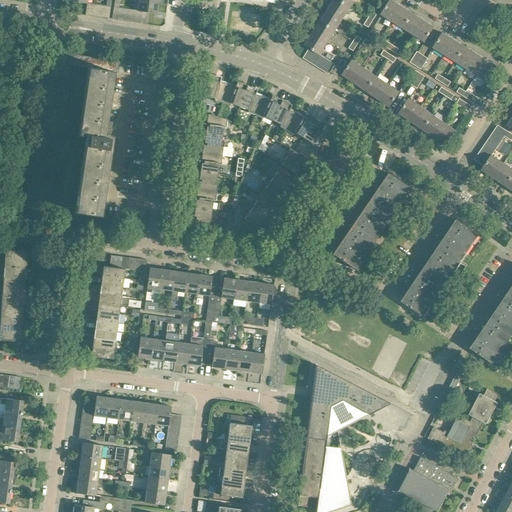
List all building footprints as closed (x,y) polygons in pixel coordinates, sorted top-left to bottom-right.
[(334,0),(328,9),(343,19),(351,7),(340,0),(334,0)] [(378,0),(375,6),(380,9),(385,0),(378,0)] [(390,0),(390,1),(381,14),(392,21),(401,7),(395,3),(391,0),(390,0)] [(138,11),(143,12),(149,12),(156,13),(157,4),(139,2),(138,11)] [(93,4),(91,16),(98,17),(100,5),(93,4)] [(401,7),(392,21),(403,28),(413,13),(408,11),(401,7)] [(321,21),(336,31),(343,19),(328,9),(321,21)] [(371,13),(368,18),(373,21),(377,15),(372,12),(371,13)] [(413,13),(403,28),(414,35),(423,21),(416,17),(417,16),(413,13)] [(368,27),(373,21),(373,20),(368,18),(365,22),(364,25),(368,27)] [(313,34),(328,43),(336,31),(321,21),(313,34)] [(423,21),(414,35),(425,42),(434,27),(429,24),(429,25),(423,21)] [(377,35),(371,31),(368,35),(374,40),(377,35)] [(434,48),(444,54),(453,40),(447,36),(448,36),(443,33),(434,48)] [(309,48),(315,51),(320,55),(328,43),(313,34),(305,45),(310,48),(309,48)] [(355,39),(353,42),(357,45),(361,38),(357,35),(355,39)] [(370,47),(372,43),(366,39),(363,43),(370,47)] [(460,44),(453,40),(444,54),(455,62),(465,47),(460,44)] [(390,49),(392,45),(386,41),(383,45),(390,49)] [(353,42),(349,48),(353,51),(357,45),(353,42)] [(399,49),(392,45),(390,49),(396,53),(399,49)] [(469,49),(465,47),(455,62),(466,69),(475,54),(469,50),(469,49)] [(308,61),(315,51),(309,48),(303,58),(308,61)] [(381,55),(388,59),(391,54),(384,50),(381,55)] [(313,65),(320,55),(315,51),(308,61),(313,65)] [(87,146),(83,168),(77,213),(97,216),(108,138),(109,132),(111,133),(112,122),(103,121),(110,72),(118,73),(120,61),(60,52),(56,76),(68,77),(69,66),(87,68),(90,69),(80,134),(78,133),(76,145),(87,146)] [(417,52),(410,62),(416,66),(423,55),(417,52)] [(397,59),(391,54),(388,59),(394,63),(397,59)] [(481,58),(475,54),(466,69),(477,76),(487,61),(481,57),(481,58)] [(325,58),(320,55),(313,65),(319,68),(325,58)] [(423,55),(416,66),(421,69),(428,58),(423,55)] [(325,58),(319,68),(324,71),(330,61),(325,58)] [(329,74),(330,72),(335,65),(342,69),(346,62),(342,59),(338,65),(330,61),(324,71),(329,74)] [(353,60),(343,75),(354,83),(364,68),(353,60)] [(477,76),(487,82),(493,73),(493,72),(497,67),(496,67),(490,64),(490,63),(487,61),(477,76)] [(335,65),(330,72),(337,76),(342,69),(335,65)] [(364,68),(354,83),(366,91),(376,76),(364,68)] [(412,85),(417,78),(420,73),(415,70),(407,82),(412,85)] [(425,76),(420,73),(417,78),(412,85),(417,88),(425,76)] [(214,101),(222,103),(227,84),(220,82),(221,77),(210,74),(205,96),(215,99),(214,101)] [(442,83),(445,78),(438,74),(435,78),(442,83)] [(376,76),(366,91),(378,99),(388,84),(376,76)] [(451,82),(445,78),(442,83),(448,87),(451,82)] [(433,88),(435,83),(428,80),(425,85),(433,88)] [(235,87),(227,84),(222,103),(229,106),(230,104),(239,107),(247,85),(237,82),(235,87)] [(388,84),(378,99),(390,107),(400,92),(388,84)] [(248,112),(255,115),(263,97),(255,94),(257,89),(247,85),(239,107),(248,110),(248,112)] [(464,97),(467,91),(460,86),(457,92),(464,97)] [(439,92),(445,96),(448,91),(442,87),(439,92)] [(454,95),(448,91),(445,96),(451,100),(454,95)] [(464,97),(474,103),(477,97),(467,91),(464,97)] [(270,100),(263,97),(255,115),(262,119),(263,116),(272,121),(282,100),(272,95),(270,100)] [(411,121),(421,107),(409,99),(399,113),(411,121)] [(456,104),(468,111),(472,106),(460,99),(456,104)] [(279,127),(287,131),(296,113),(289,110),(292,105),(282,100),(272,121),(280,125),(279,127)] [(411,121),(423,129),(433,115),(421,107),(411,121)] [(295,133),(303,138),(315,119),(306,113),(303,118),(296,113),(287,131),(293,135),(295,133)] [(199,134),(222,137),(223,127),(226,128),(227,120),(208,114),(206,124),(201,123),(199,134)] [(435,137),(444,123),(433,115),(423,129),(435,137)] [(324,125),(315,119),(303,138),(311,143),(310,145),(318,150),(328,134),(321,129),(324,125)] [(448,143),(456,131),(444,123),(435,137),(446,145),(448,143)] [(495,130),(504,137),(505,136),(508,132),(498,125),(495,130)] [(495,130),(491,135),(501,142),(504,137),(495,130)] [(203,145),(202,153),(222,156),(223,147),(221,147),(222,137),(199,134),(198,144),(203,145)] [(491,135),(488,140),(498,147),(501,142),(491,135)] [(488,140),(484,145),(494,152),(498,147),(488,140)] [(261,142),(258,149),(264,153),(268,146),(261,142)] [(491,157),(492,155),(494,152),(484,145),(481,150),(491,157)] [(279,164),(295,175),(300,178),(306,168),(302,165),(306,159),(290,148),(285,155),(287,157),(281,164),(279,163),(279,164)] [(481,150),(478,155),(488,162),(491,157),(481,150)] [(194,168),(194,170),(217,174),(218,168),(218,164),(221,164),(222,156),(202,153),(201,160),(196,160),(194,168)] [(478,155),(474,160),(484,167),(488,162),(478,155)] [(504,163),(492,155),(491,157),(488,162),(484,167),(482,170),(487,173),(494,178),(504,163)] [(312,163),(319,168),(322,164),(315,159),(312,163)] [(494,178),(506,186),(511,176),(511,168),(504,163),(494,178)] [(247,164),(245,168),(244,172),(247,174),(252,167),(247,164)] [(295,175),(279,164),(276,168),(274,170),(276,172),(271,180),(290,193),(296,184),(291,181),(295,175)] [(215,183),(217,174),(194,170),(193,181),(198,182),(197,189),(217,192),(218,184),(215,183)] [(250,170),(251,183),(262,183),(261,170),(250,170)] [(411,189),(387,173),(369,199),(390,213),(395,206),(397,207),(404,197),(402,196),(408,188),(410,189),(411,189)] [(284,202),(290,193),(271,180),(265,188),(263,186),(258,194),(275,205),(279,199),(284,202)] [(190,196),(189,207),(212,210),(213,201),(215,201),(217,192),(197,189),(196,197),(190,196)] [(275,205),(258,194),(253,201),(255,202),(250,210),(269,223),(275,214),(270,211),(275,205)] [(369,199),(363,208),(351,226),(372,241),(377,233),(379,234),(386,224),(384,222),(389,215),(391,216),(392,215),(390,214),(390,213),(369,199)] [(210,220),(212,210),(189,207),(187,218),(193,218),(192,226),(211,229),(213,220),(210,220)] [(269,223),(250,210),(244,218),(242,217),(241,218),(240,232),(254,234),(255,234),(256,232),(258,229),(263,232),(269,223)] [(438,246),(459,260),(464,253),(466,254),(473,244),(471,243),(477,235),(479,236),(480,235),(456,220),(438,246)] [(351,226),(350,228),(332,254),(355,270),(356,269),(353,267),(359,259),(361,261),(368,250),(366,249),(371,241),(373,243),(374,242),(372,241),(351,226)] [(420,274),(441,288),(446,280),(448,281),(455,271),(453,269),(459,262),(460,263),(461,262),(459,261),(459,260),(438,246),(420,274)] [(5,250),(4,259),(26,261),(27,251),(5,250)] [(4,268),(26,269),(26,261),(4,259),(4,268)] [(115,268),(109,267),(103,266),(102,275),(124,278),(125,269),(121,268),(115,268)] [(26,269),(4,268),(3,277),(25,278),(26,269)] [(149,268),(147,288),(159,289),(162,270),(149,268)] [(162,270),(159,289),(171,291),(174,271),(162,270)] [(174,271),(171,291),(184,293),(186,273),(174,271)] [(186,273),(184,293),(196,294),(199,275),(186,273)] [(401,301),(424,317),(425,316),(423,314),(428,307),(430,308),(437,298),(435,296),(440,288),(442,290),(443,289),(441,288),(420,274),(401,301)] [(123,287),(124,278),(102,275),(101,284),(123,287)] [(199,275),(196,294),(209,296),(209,295),(215,296),(217,283),(211,282),(212,276),(199,275)] [(3,277),(2,286),(25,287),(29,287),(30,279),(25,279),(25,278),(3,277)] [(221,298),(233,299),(236,280),(223,278),(223,284),(217,283),(215,296),(221,296),(221,298)] [(249,281),(236,280),(233,299),(246,301),(249,281)] [(246,301),(258,303),(261,283),(249,281),(246,301)] [(258,303),(271,304),(273,285),(261,283),(258,303)] [(121,296),(123,287),(101,284),(99,293),(121,296)] [(2,286),(2,295),(24,296),(25,287),(2,286)] [(120,305),(121,296),(99,293),(98,302),(120,305)] [(489,321),(511,337),(511,336),(510,335),(511,331),(511,297),(507,294),(489,321)] [(1,304),(23,305),(24,296),(2,295),(1,304)] [(211,322),(213,310),(214,302),(208,301),(206,321),(211,322)] [(119,314),(120,305),(98,302),(97,311),(119,314)] [(214,302),(213,310),(211,322),(218,323),(220,303),(214,302)] [(1,304),(1,313),(23,314),(23,305),(1,304)] [(118,323),(119,314),(97,311),(96,320),(118,323)] [(0,320),(0,321),(22,323),(23,314),(1,313),(0,320)] [(116,332),(118,323),(96,320),(95,329),(116,332)] [(0,321),(0,330),(21,332),(22,323),(0,321)] [(189,344),(187,364),(200,365),(200,362),(206,363),(206,364),(209,340),(210,335),(210,330),(211,322),(206,321),(203,339),(190,338),(189,344)] [(470,348),(493,364),(494,363),(492,361),(497,354),(499,355),(506,345),(504,343),(509,335),(511,337),(489,321),(470,348)] [(95,329),(93,338),(115,341),(116,332),(95,329)] [(0,340),(21,342),(21,332),(0,330),(0,340)] [(162,360),(174,362),(177,342),(178,336),(176,336),(166,334),(165,340),(162,360)] [(137,357),(150,359),(152,339),(140,337),(137,357)] [(115,341),(93,338),(92,347),(114,350),(115,341)] [(152,339),(150,359),(162,360),(165,340),(152,339)] [(209,340),(206,364),(206,363),(212,364),(211,367),(224,369),(227,349),(215,347),(216,341),(209,340)] [(174,362),(187,364),(189,344),(177,342),(174,362)] [(113,359),(114,350),(92,347),(91,356),(113,359)] [(224,369),(236,370),(239,351),(227,349),(224,369)] [(236,370),(249,372),(251,352),(239,351),(236,370)] [(249,372),(261,374),(264,354),(251,352),(249,372)] [(337,431),(390,403),(316,365),(297,506),(316,508),(315,511),(328,511),(352,505),(337,431)] [(448,390),(453,393),(461,379),(455,376),(448,390)] [(495,401),(497,396),(487,389),(484,395),(481,394),(475,404),(479,406),(489,412),(492,413),(498,402),(495,401)] [(93,415),(106,417),(108,398),(96,396),(95,404),(94,410),(93,415)] [(1,398),(0,402),(0,411),(20,414),(22,414),(22,411),(21,411),(23,401),(1,398)] [(106,417),(118,419),(121,399),(108,398),(106,417)] [(118,419),(131,420),(133,401),(121,399),(118,419)] [(440,406),(445,409),(449,401),(443,399),(440,406)] [(131,420),(143,422),(145,403),(133,401),(131,420)] [(145,403),(143,422),(155,424),(157,405),(145,403)] [(473,417),(471,422),(481,427),(484,422),(487,424),(490,418),(492,413),(489,412),(479,406),(475,404),(473,409),(470,415),(473,417)] [(155,424),(168,425),(169,420),(170,414),(171,406),(157,405),(155,424)] [(0,416),(4,417),(3,425),(19,427),(20,414),(0,411),(0,416)] [(230,423),(228,432),(250,435),(251,426),(244,425),(245,417),(231,415),(230,423)] [(428,438),(465,458),(471,446),(476,438),(476,437),(481,427),(471,422),(462,417),(460,421),(458,425),(460,425),(458,428),(455,435),(450,433),(445,430),(444,432),(434,427),(428,438)] [(3,432),(0,431),(0,443),(1,444),(2,440),(17,441),(19,427),(3,425),(3,432)] [(228,432),(227,441),(249,444),(250,435),(228,432)] [(227,441),(226,450),(248,453),(249,444),(227,441)] [(101,458),(102,445),(83,443),(81,456),(101,458)] [(177,445),(166,443),(165,450),(177,451),(177,445)] [(226,450),(225,459),(247,462),(248,453),(226,450)] [(151,452),(149,465),(169,467),(171,455),(151,452)] [(99,471),(101,458),(81,456),(79,468),(99,471)] [(453,490),(459,477),(421,457),(414,471),(410,469),(399,491),(400,492),(417,501),(413,508),(414,508),(421,511),(432,511),(434,509),(438,511),(447,494),(450,495),(453,490)] [(225,459),(223,468),(245,471),(247,462),(225,459)] [(0,474),(12,476),(14,463),(0,460),(0,474)] [(167,480),(169,467),(149,465),(148,477),(167,480)] [(220,467),(219,476),(222,477),(244,480),(245,471),(223,468),(220,467)] [(79,468),(78,481),(97,483),(99,471),(79,468)] [(0,488),(11,490),(12,476),(0,474),(0,488)] [(148,477),(146,490),(166,492),(167,480),(148,477)] [(222,477),(221,486),(243,489),(244,480),(222,477)] [(78,481),(76,493),(95,495),(97,483),(78,481)] [(221,486),(220,495),(242,498),(243,489),(221,486)] [(0,501),(9,503),(10,493),(11,493),(11,490),(0,488),(0,501)] [(146,490),(144,502),(164,505),(166,492),(146,490)] [(511,495),(507,493),(501,504),(511,509),(511,495)] [(83,500),(106,503),(113,504),(119,505),(120,499),(100,496),(99,502),(83,500)] [(74,504),(73,511),(92,511),(94,507),(105,509),(106,503),(83,500),(82,505),(74,504)]
